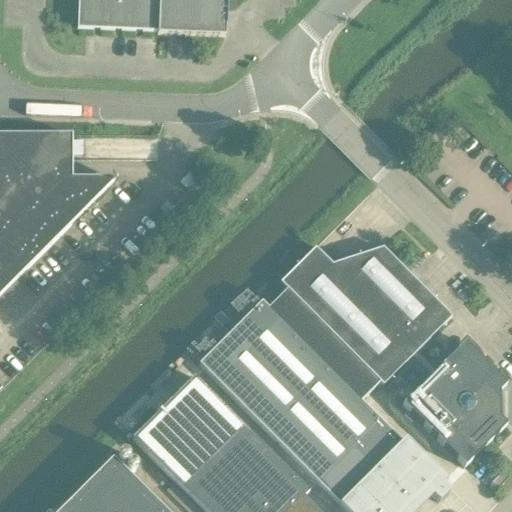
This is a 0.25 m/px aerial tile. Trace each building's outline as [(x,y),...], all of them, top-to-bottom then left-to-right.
[(77,0),(76,31),(157,35),(157,37),(224,39),(225,0),(77,0)] [(0,138),(0,297),(71,227),(70,227),(116,182),(70,182),(70,160),(81,160),(81,145),(70,145),(70,139),(0,138)] [(280,286),(286,292),(379,386),(382,389),(410,361),(429,380),(401,408),(464,471),(506,429),(498,421),(498,414),(504,414),(504,402),(498,402),(498,396),(506,388),(464,346),(436,374),(416,355),(451,320),(382,251),(331,268),(314,251),(280,286)] [(360,405),(379,386),(286,292),(267,312),(260,305),(198,368),(342,511),(406,511),(426,493),(439,506),(451,495),(360,405)] [(131,442),(201,511),(314,511),(303,500),(308,494),(307,494),(193,380),(131,442)] [(161,511),(111,462),(61,511),(161,511)]
